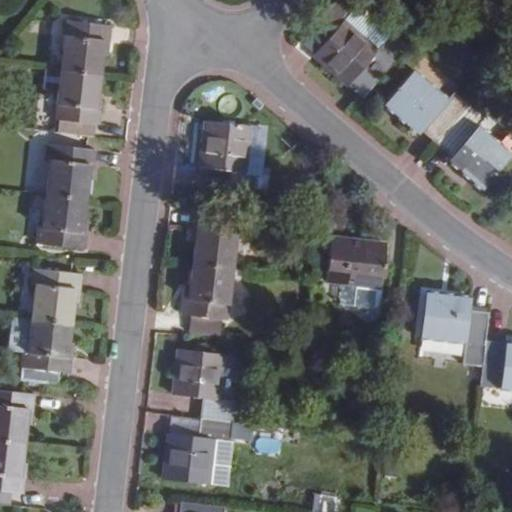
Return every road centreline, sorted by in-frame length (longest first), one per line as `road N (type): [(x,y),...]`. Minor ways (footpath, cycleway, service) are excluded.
road 1 (residential): [(106,511),(158,88),(204,20)]
road 2 (residential): [(511,275),(240,50)]
